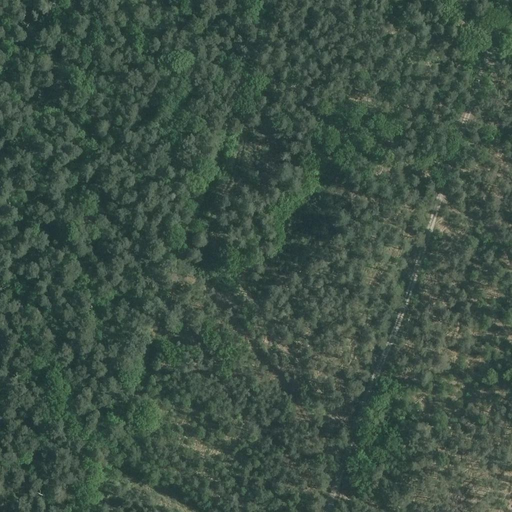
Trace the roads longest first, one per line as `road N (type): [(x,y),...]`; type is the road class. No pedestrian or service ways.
road 1 (track): [(267,0),(88,511)]
road 2 (track): [(487,47),(323,511)]
